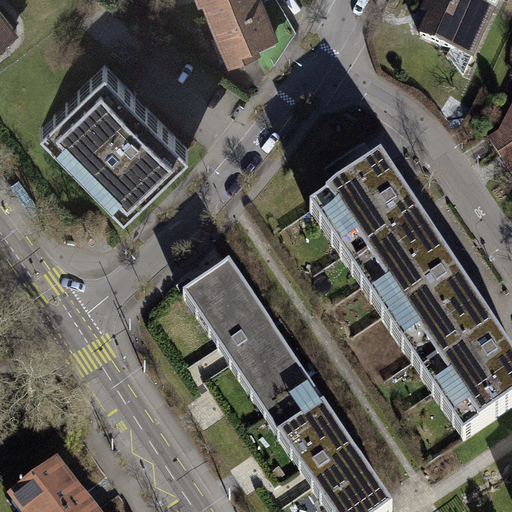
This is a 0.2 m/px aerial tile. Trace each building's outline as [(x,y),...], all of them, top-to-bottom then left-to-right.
[(254,0),(203,0),(227,61),(252,51),(252,48),(252,43),(269,36),(254,0)] [(429,8),(416,36),(467,59),(488,12),(461,0),(425,0),(423,5),(429,8)] [(0,34),(10,27),(0,14),(0,34)] [(101,65),(36,129),(120,213),(185,149),(101,65)] [(511,102),(496,133),(485,140),(511,180),(511,102)] [(414,221),(377,166),(306,213),(459,441),(511,406),(511,367),(509,363),(460,290),(414,221)] [(179,297),(260,419),(285,402),(281,396),(302,382),(225,266),(179,297)] [(387,511),(388,511),(302,382),(281,396),(285,402),(260,419),(322,511),(387,511)] [(250,494),(269,483),(255,458),(235,469),(250,494)] [(83,511),(80,508),(50,469),(6,503),(13,511),(83,511)]
